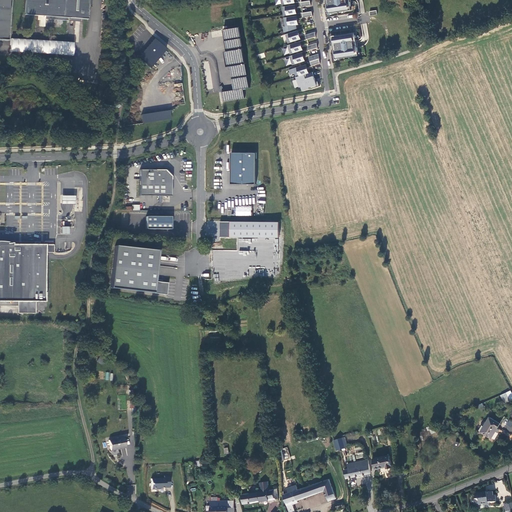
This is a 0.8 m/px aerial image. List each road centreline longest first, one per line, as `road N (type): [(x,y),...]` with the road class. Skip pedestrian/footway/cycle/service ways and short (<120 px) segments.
road 1 (track): [(140,503),(136,384),(86,329)]
road 2 (residential): [(319,26),(323,102),(210,128)]
road 3 (unclassified): [(0,157),(127,153),(189,135)]
road 4 (track): [(86,329),(88,271),(112,200),(114,154)]
road 5 (unclassified): [(0,485),(86,474),(158,511)]
road 6 (track): [(86,474),(92,459),(74,367),(86,329)]
road 7 (unclassified): [(199,121),(190,55),(131,0)]
road 8 (unclassified): [(386,511),(511,466)]
